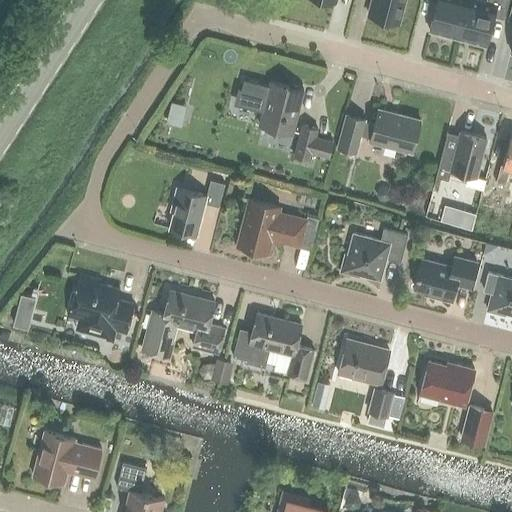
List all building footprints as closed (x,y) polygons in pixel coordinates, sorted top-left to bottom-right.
[(373,0),(370,16),(398,23),(404,0),(373,0)] [(434,0),(438,1),(430,31),(458,38),(468,0),(434,0)] [(494,16),(505,18),(509,0),(486,0),(486,1),(481,0),(468,0),(458,38),(486,45),(494,16)] [(245,81),(239,103),(264,110),(260,126),(293,135),(304,90),(298,88),(299,86),(289,83),(289,86),(271,81),(270,87),(245,81)] [(413,151),(421,120),(378,109),(375,123),(365,120),(365,119),(347,114),(338,147),(356,152),(360,135),(371,137),(370,140),(413,151)] [(329,157),(333,142),(315,137),(317,129),(302,125),(293,157),(309,161),(311,153),(329,157)] [(482,189),(485,179),(475,177),(486,137),(460,131),(453,157),(441,154),(435,176),(448,180),(450,171),(467,176),(465,184),(482,189)] [(500,165),(496,182),(505,184),(509,167),(511,168),(511,136),(509,135),(502,165),(500,165)] [(219,207),(225,184),(211,180),(207,195),(177,188),(171,210),(174,211),(170,228),(197,235),(205,203),(219,207)] [(377,191),(376,196),(379,201),(384,202),(389,199),(390,194),(387,189),(382,188),(377,191)] [(249,199),(237,245),(268,253),(272,238),(300,245),(307,220),(279,213),(280,207),(249,199)] [(464,210),(460,226),(471,228),(475,213),(464,210)] [(401,262),(408,235),(384,229),(381,240),(353,233),(348,255),(345,254),(340,272),(358,277),(359,274),(381,280),(386,258),(401,262)] [(477,262),(455,256),(451,270),(421,262),(414,287),(440,294),(439,297),(452,301),(457,284),(471,287),(477,262)] [(488,272),(483,290),(492,292),(487,310),(504,315),(505,312),(511,314),(511,278),(499,275),(488,272)] [(80,274),(72,303),(86,306),(84,315),(110,322),(109,328),(117,330),(126,333),(134,303),(118,299),(120,289),(101,284),(102,280),(80,274)] [(218,353),(225,328),(209,324),(215,301),(170,290),(164,312),(152,309),(141,350),(170,357),(178,325),(197,330),(193,346),(218,353)] [(34,327),(43,295),(27,291),(19,323),(34,327)] [(306,379),(314,350),(296,345),(302,324),(257,312),(252,332),(249,343),(269,349),(293,355),(288,374),(306,379)] [(240,328),(233,356),(244,358),(244,361),(265,366),(266,363),(269,349),(249,343),(252,332),(240,328)] [(381,383),(390,351),(348,339),(339,369),(353,373),(353,375),(381,383)] [(234,363),(217,358),(212,379),(228,383),(234,363)] [(465,406),(475,369),(457,364),(456,367),(429,360),(420,394),(465,406)] [(394,394),(375,389),(369,411),(388,416),(394,394)] [(313,399),(312,405),(325,408),(325,407),(322,402),(313,399)] [(469,404),(460,438),(475,442),(484,408),(469,404)] [(33,475),(64,483),(67,471),(94,478),(102,449),(75,442),(76,439),(45,431),(33,475)] [(125,511),(160,511),(164,498),(140,492),(147,468),(123,462),(117,487),(131,490),(125,511)] [(326,511),(327,511),(306,506),(308,500),(285,493),(279,511),(326,511)]
